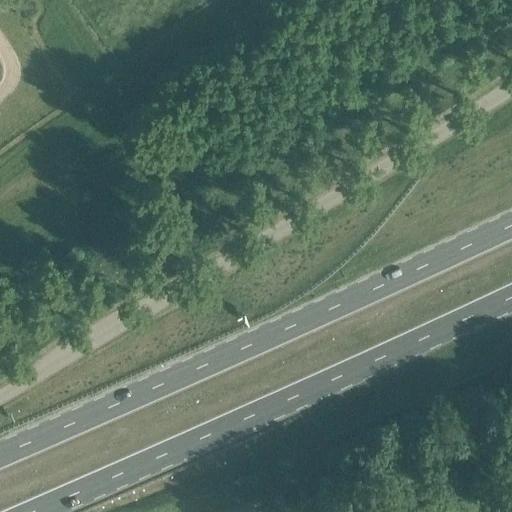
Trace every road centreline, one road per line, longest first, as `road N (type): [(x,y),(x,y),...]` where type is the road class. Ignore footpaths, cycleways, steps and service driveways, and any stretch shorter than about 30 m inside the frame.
road 1 (unclassified): [(0,396),(459,125),(511,80)]
road 2 (trunk): [(511,227),(0,460)]
road 3 (trunk): [(47,511),(511,302)]
